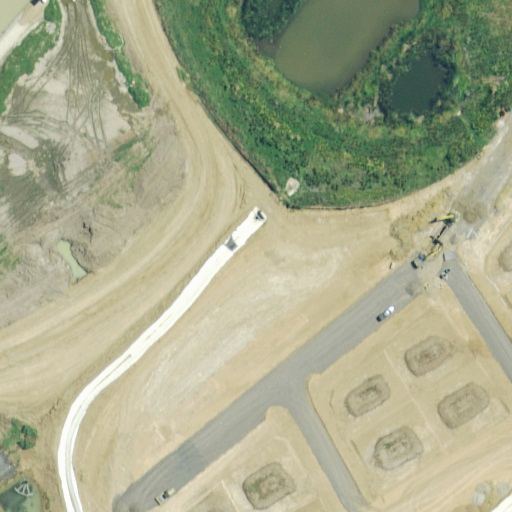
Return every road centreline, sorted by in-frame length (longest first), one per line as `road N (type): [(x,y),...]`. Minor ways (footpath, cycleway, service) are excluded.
road 1 (unknown): [(138,511),(477,236),(511,187)]
road 2 (unknown): [(359,511),(288,386)]
road 3 (unknown): [(438,267),(511,374)]
